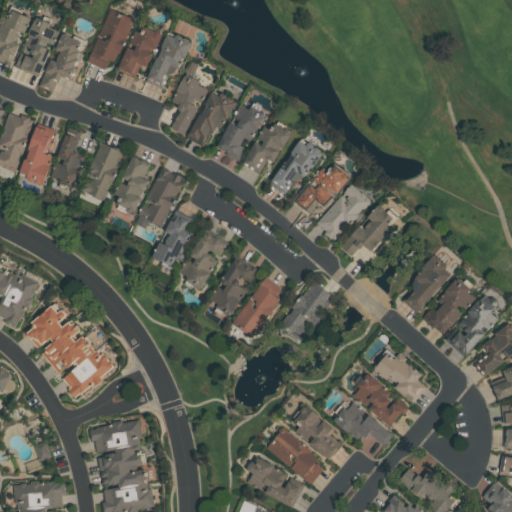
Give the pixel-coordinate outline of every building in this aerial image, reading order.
[(111,8),(132,17),(133,17),(135,17),(135,19),(135,21),(134,22),(120,52),(118,52),(114,61),(110,59),(106,67),(88,60),(93,50),(92,49),(111,8)] [(14,9),(30,16),(26,25),(28,25),(25,32),(19,29),(18,33),(19,33),(17,37),(16,37),(14,41),(19,43),(10,64),(0,59),(0,26),(1,23),(0,22),(0,17),(2,13),(6,15),(7,13),(9,14),(10,12),(12,13),(14,9)] [(24,45),(30,33),(28,32),(32,25),(33,26),(37,16),(52,23),(50,26),(58,30),(54,39),(56,39),(54,44),(47,41),(45,46),(51,49),(39,76),(16,65),(22,52),(33,57),(34,54),(32,53),(31,49),(31,48),(24,45)] [(130,42),(136,29),(141,32),(143,28),(145,29),(147,26),(156,30),(159,29),(161,30),(162,33),(163,34),(157,49),(155,48),(148,65),(141,62),(135,77),(118,69),(128,45),(135,48),(136,45),(130,42)] [(62,34),(66,32),(70,34),(70,36),(81,40),(79,45),(81,45),(80,48),(79,47),(78,49),(80,50),(77,57),(79,58),(71,78),(61,74),(59,79),(57,78),(52,89),(40,83),(52,57),(57,60),(58,58),(57,58),(60,52),(61,52),(62,50),(56,48),(62,34)] [(177,33),(193,40),(186,58),(183,57),(180,65),(177,70),(173,73),(170,73),(164,87),(147,80),(158,56),(159,57),(163,47),(162,47),(168,34),(175,37),(177,33)] [(202,80),(200,84),(209,89),(202,102),(200,101),(201,100),(195,97),(192,103),(198,107),(183,133),(172,126),(177,118),(176,118),(179,113),(180,114),(182,110),(179,108),(178,105),(179,104),(172,99),(175,95),(173,94),(175,91),(176,92),(178,89),(177,88),(185,74),(186,75),(187,72),(202,80)] [(221,93),(224,92),(226,94),(228,96),(229,97),(231,96),(233,98),(234,100),(238,102),(229,118),(227,117),(222,126),(218,124),(214,131),(213,130),(204,146),(187,136),(200,112),(202,113),(207,104),(205,104),(213,91),(220,95),(221,93)] [(251,103),(267,112),(265,115),(266,116),(260,126),(259,125),(254,134),(253,134),(250,138),(245,135),(240,144),(246,148),(239,160),(227,153),(228,151),(218,145),(236,113),(235,112),(241,101),(250,106),(251,103)] [(14,170),(10,169),(9,168),(8,168),(4,166),(4,165),(0,163),(0,151),(1,152),(1,149),(4,150),(4,149),(0,147),(0,137),(9,111),(21,116),(22,113),(31,116),(30,118),(33,119),(29,131),(28,130),(25,141),(27,142),(26,145),(25,145),(23,153),(21,153),(18,159),(20,160),(16,170),(14,170)] [(258,137),(265,125),(271,129),(273,125),(274,125),(276,123),(277,124),(279,121),(286,125),(287,127),(291,129),(292,132),(283,147),(282,145),(279,150),(280,151),(274,161),(272,160),(271,162),(267,159),(259,172),(243,162),(256,140),(262,144),(264,140),(258,137)] [(46,128),(48,125),(55,128),(53,134),(54,134),(53,138),(52,137),(51,142),(50,142),(49,146),(47,145),(45,152),(49,154),(49,153),(54,155),(44,183),(40,182),(39,183),(36,182),(35,181),(34,180),(32,180),(28,179),(27,176),(28,174),(20,171),(37,125),(46,128)] [(79,182),(78,182),(76,188),(68,185),(69,184),(60,182),(62,178),(56,176),(56,177),(52,175),(54,168),(53,167),(54,164),(55,165),(56,160),(63,162),(64,159),(57,156),(67,125),(83,130),(77,149),(90,153),(84,169),(83,168),(79,182)] [(302,138),(308,142),(310,142),(312,143),(313,145),(315,146),(317,146),(321,148),(320,150),(323,152),(312,167),(311,166),(305,176),(304,175),(301,178),(298,179),(295,180),(285,193),(270,183),(300,139),(300,140),(302,138)] [(102,142),(124,151),(117,169),(118,169),(112,184),(110,184),(108,189),(110,189),(106,199),(82,189),(86,180),(90,182),(91,178),(87,176),(89,173),(88,172),(94,158),(95,158),(102,142)] [(133,154),(151,162),(144,177),(150,180),(144,192),(142,191),(140,196),(142,197),(135,211),(131,212),(128,210),(128,208),(118,203),(120,200),(118,199),(120,196),(114,193),(117,188),(116,187),(117,185),(118,186),(120,181),(128,184),(130,180),(122,177),(133,154)] [(184,175),(181,182),(184,183),(180,190),(178,188),(173,197),(176,199),(174,202),(173,201),(161,225),(150,219),(146,227),(136,222),(140,215),(138,213),(144,202),(149,205),(150,203),(152,204),(153,203),(145,199),(163,165),(184,175)] [(312,177),(322,166),(327,170),(329,167),(330,168),(332,166),(341,173),(344,173),(347,176),(347,180),(337,191),(336,191),(333,194),(334,195),(324,207),(319,203),(309,215),(292,200),(309,180),(316,186),(319,183),(312,177)] [(344,191),(351,182),(362,192),(363,191),(366,194),(366,195),(368,195),(370,198),(370,199),(371,200),(364,208),(363,207),(343,229),(344,230),(333,242),(323,232),(324,230),(315,222),(341,194),(345,198),(348,195),(344,191)] [(379,204),(379,203),(381,204),(384,207),(384,208),(393,217),(390,220),(391,221),(390,222),(388,224),(393,230),(388,236),(386,234),(377,244),(378,245),(376,246),(376,245),(372,249),(371,248),(370,249),(364,244),(360,249),(359,248),(352,256),(341,245),(361,224),(364,228),(366,226),(365,225),(371,219),(367,216),(379,204)] [(177,209),(194,218),(188,229),(194,231),(184,250),(186,252),(182,260),(175,256),(171,264),(155,256),(155,255),(153,254),(155,250),(154,249),(156,247),(157,247),(160,240),(164,243),(170,232),(166,230),(171,219),(174,221),(178,213),(175,212),(177,209)] [(207,228),(229,242),(220,255),(210,249),(208,252),(213,254),(212,255),(218,259),(213,267),(214,267),(212,269),(211,269),(210,272),(218,277),(211,286),(205,282),(202,286),(201,285),(199,288),(194,285),(194,284),(187,279),(189,275),(180,270),(184,264),(183,263),(184,261),(185,262),(188,258),(194,261),(196,258),(190,254),(207,228)] [(435,253),(447,263),(447,266),(445,268),(451,274),(416,312),(403,300),(409,293),(410,294),(414,291),(413,286),(413,283),(414,280),(416,277),(415,276),(435,253)] [(237,254),(258,268),(256,272),(253,277),(252,277),(249,281),(240,275),(238,278),(239,279),(240,280),(240,282),(240,283),(239,284),(247,289),(244,294),(244,295),(243,297),(242,296),(232,312),(231,311),(229,314),(228,313),(228,314),(224,312),(224,311),(216,305),(218,303),(210,297),(218,284),(224,288),(226,284),(220,281),(237,254)] [(0,263),(9,267),(8,269),(11,271),(10,272),(16,274),(16,273),(23,276),(24,274),(39,281),(36,287),(37,287),(35,292),(34,292),(32,295),(35,296),(30,307),(28,306),(27,309),(26,308),(24,311),(25,311),(23,316),(22,316),(20,320),(18,320),(15,326),(5,321),(6,318),(0,315),(0,304),(4,295),(1,294),(0,296),(0,263)] [(265,274),(282,287),(276,295),(281,298),(270,314),(270,315),(268,317),(267,317),(254,336),(250,337),(247,335),(248,332),(232,321),(265,274)] [(439,300),(447,291),(446,290),(456,279),(456,280),(459,277),(470,288),(467,290),(474,297),(465,307),(461,303),(459,305),(456,301),(454,304),(462,312),(444,332),(442,331),(442,332),(437,328),(438,327),(437,326),(436,327),(435,326),(433,328),(422,318),(426,313),(425,312),(429,309),(430,309),(434,307),(437,310),(443,303),(439,300)] [(315,281),(332,294),(319,313),(324,317),(320,321),(315,318),(303,335),(284,321),(294,308),(292,307),(302,294),(303,295),(305,291),(306,292),(308,290),(307,289),(310,284),(312,285),(315,281)] [(484,294),(490,297),(491,296),(493,296),(495,296),(497,298),(497,299),(498,302),(497,304),(490,311),(498,318),(488,329),(483,324),(480,327),(484,332),(464,355),(446,339),(455,328),(459,331),(460,329),(465,334),(468,331),(459,323),(469,312),(467,311),(479,298),(480,299),(484,294)] [(76,397),(74,395),(72,395),(70,392),(70,389),(68,388),(70,387),(63,378),(77,366),(74,362),(68,367),(66,367),(58,373),(42,352),(46,349),(45,347),(53,340),(51,338),(43,344),(42,343),(38,347),(27,333),(28,332),(27,331),(34,326),(33,325),(34,324),(31,321),(52,304),(53,305),(55,303),(61,310),(64,309),(66,312),(66,316),(60,321),(63,325),(69,320),(70,320),(72,319),(76,324),(79,324),(79,327),(81,329),(75,334),(78,339),(83,334),(85,337),(87,335),(89,339),(88,340),(89,342),(90,341),(93,344),(92,344),(96,349),(97,348),(101,354),(103,352),(115,366),(102,376),(104,379),(96,386),(95,384),(92,387),(91,386),(81,394),(80,393),(76,397)] [(351,332),(360,311),(349,307),(340,327),(351,332)] [(493,334),(509,323),(511,327),(511,353),(482,376),(472,362),(485,352),(480,346),(490,338),(491,340),(495,337),(493,334)] [(400,350),(409,358),(408,359),(423,373),(418,379),(427,386),(415,401),(394,384),(396,381),(390,376),(387,379),(375,369),(374,365),(379,360),(381,359),(379,357),(387,348),(396,355),(400,350)] [(511,393),(496,400),(489,383),(504,377),(501,369),(511,365),(509,359),(511,357),(511,393)] [(0,367),(12,373),(3,391),(0,390),(0,367)] [(369,370),(383,382),(382,384),(391,392),(389,395),(393,398),(388,405),(390,406),(397,397),(409,407),(404,412),(402,410),(390,423),(371,407),(376,402),(370,397),(365,403),(354,394),(360,387),(357,384),(369,370)] [(336,411),(341,404),(344,407),(345,406),(347,408),(353,401),(360,406),(360,405),(362,407),(361,407),(366,411),(361,416),(365,419),(369,414),(393,434),(384,445),(370,433),(366,437),(362,434),(358,439),(349,431),(348,432),(336,422),(336,421),(334,419),(339,413),(336,411)] [(308,405),(320,415),(318,417),(323,421),(324,420),(335,429),(331,434),(342,444),(334,454),(333,453),(329,457),(311,442),(316,436),(312,433),(306,439),(296,430),(300,425),(297,423),(298,422),(295,419),(302,411),(301,408),(304,406),(307,406),(308,405)] [(511,422),(503,423),(502,406),(511,405),(511,422)] [(137,416),(141,441),(136,442),(138,453),(143,452),(152,505),(135,508),(136,511),(128,511),(127,510),(115,511),(102,511),(101,504),(103,503),(94,439),(89,440),(88,429),(93,429),(94,426),(110,424),(109,421),(137,416)] [(267,446),(284,426),(314,450),(312,451),(319,457),(316,461),(324,468),(312,484),(291,467),(291,466),(267,446)] [(503,429),(511,429),(511,448),(503,448),(503,429)] [(35,445),(46,440),(52,455),(40,459),(35,445)] [(253,461),(257,454),(275,464),(274,466),(287,473),(286,476),(304,486),(293,505),(267,491),(271,484),(264,480),(260,487),(247,480),(252,471),(248,469),(248,464),(250,461),(253,461)] [(502,456),(511,457),(511,475),(499,472),(502,456)] [(414,476),(416,473),(421,477),(428,468),(443,482),(446,479),(453,485),(450,490),(459,498),(451,508),(449,506),(443,511),(437,511),(430,506),(434,501),(425,494),(421,499),(399,480),(408,470),(414,476)] [(12,485),(14,504),(17,504),(18,510),(14,510),(14,511),(61,511),(60,494),(64,493),(63,481),(39,483),(39,480),(29,481),(29,484),(12,485)] [(482,496),(494,481),(511,495),(511,511),(491,511),(487,508),(491,504),(482,496)] [(407,506),(408,504),(414,509),(416,506),(422,511),(425,511),(426,511),(427,511),(382,511),(379,509),(392,494),(407,506)]
